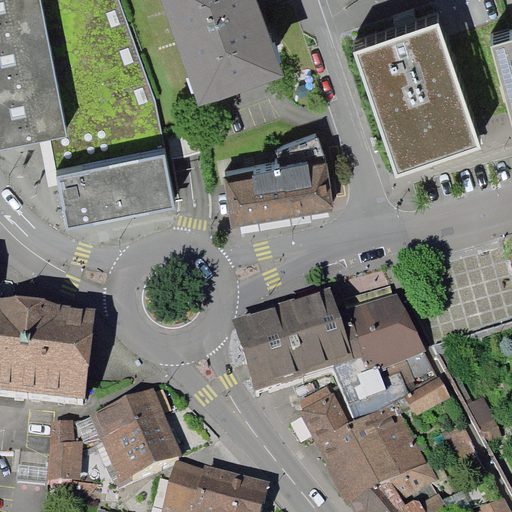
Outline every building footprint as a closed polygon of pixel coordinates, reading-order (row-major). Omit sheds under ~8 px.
[(155,99),(119,0),(0,0),(0,148),(50,139),(59,177),(165,154),(155,99)] [(173,0),(202,79),(269,54),(249,0),(173,0)] [(394,163),(476,135),(434,14),(353,41),(394,163)] [(511,102),(511,27),(492,34),(511,102)] [(230,220),(330,204),(322,153),(319,154),(313,134),(274,149),(277,162),(222,173),(230,220)] [(175,210),(165,154),(59,177),(67,230),(175,210)] [(0,298),(0,389),(85,399),(95,308),(57,304),(45,297),(35,297),(15,296),(0,298)] [(242,362),(254,399),(330,375),(353,430),(405,401),(397,380),(378,387),(373,376),(367,379),(343,320),(338,322),(332,323),(325,301),(232,331),(242,362)] [(395,304),(343,320),(367,379),(373,376),(402,364),(409,382),(430,373),(395,304)] [(467,355),(483,350),(480,339),(463,344),(467,355)] [(435,385),(405,401),(408,410),(414,420),(446,402),(435,385)] [(317,449),(346,433),(326,394),(297,410),(317,449)] [(50,429),(49,451),(72,451),(101,444),(157,420),(148,397),(83,425),(50,429)] [(484,440),(497,435),(483,399),(465,407),(484,440)] [(353,430),(346,433),(317,449),(349,509),(423,469),(396,417),(408,410),(405,401),(353,430)] [(177,465),(157,420),(101,444),(111,467),(104,470),(109,481),(110,480),(111,483),(125,477),(129,485),(177,465)] [(45,483),(48,455),(17,451),(14,480),(45,483)] [(69,486),(72,451),(49,451),(48,455),(45,487),(69,486)] [(431,484),(423,469),(349,509),(351,511),(442,511),(428,486),(431,484)] [(266,511),(269,501),(263,493),(178,470),(173,472),(161,511),(151,511),(149,511),(266,511)] [(475,511),(501,503),(491,485),(458,502),(463,511),(475,511)] [(505,511),(501,503),(484,511),(505,511)]
